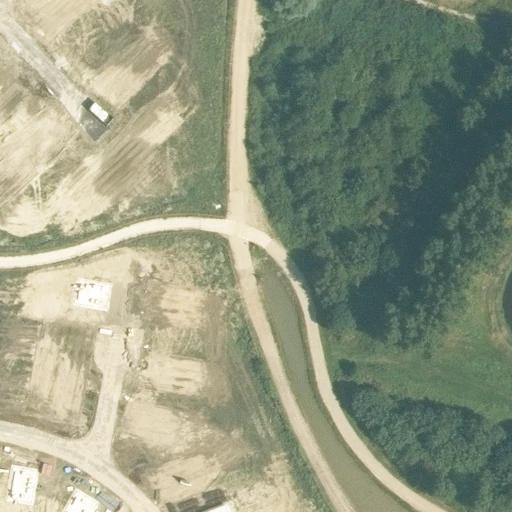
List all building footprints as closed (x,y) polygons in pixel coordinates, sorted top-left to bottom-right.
[(67,27),(48,3),(25,22),(46,48),(67,27)] [(160,63),(134,32),(95,72),(122,103),(160,63)] [(0,46),(0,94),(4,100),(28,77),(0,46)] [(189,129),(166,106),(134,142),(154,167),(189,129)] [(55,159),(30,131),(0,160),(0,183),(12,198),(55,159)] [(120,184),(95,158),(54,192),(55,193),(79,223),(120,184)] [(43,309),(85,316),(89,293),(47,288),(43,309)] [(140,318),(184,325),(189,296),(145,288),(140,318)] [(67,368),(71,342),(30,335),(24,362),(67,368)] [(189,365),(158,359),(155,376),(186,382),(189,365)] [(77,394),(35,387),(31,411),(74,419),(77,394)] [(176,416),(137,409),(134,430),(173,436),(176,416)] [(189,468),(155,479),(162,502),(196,489),(189,467),(189,468)] [(36,483),(19,479),(13,504),(14,505),(30,509),(36,483)] [(91,511),(76,499),(66,511),(91,511)]
